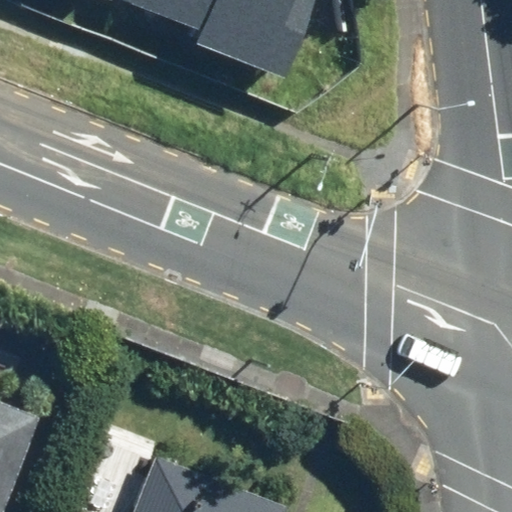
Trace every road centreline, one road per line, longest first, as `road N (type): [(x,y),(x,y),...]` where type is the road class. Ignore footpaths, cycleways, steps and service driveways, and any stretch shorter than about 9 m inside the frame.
road 1 (primary): [(0,145),(511,343)]
road 2 (secondary): [(483,0),(511,326)]
